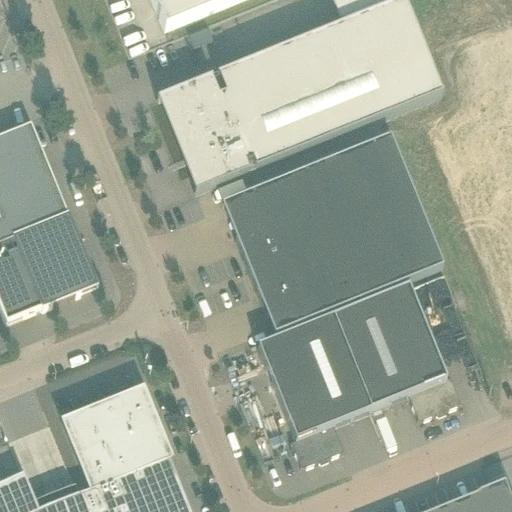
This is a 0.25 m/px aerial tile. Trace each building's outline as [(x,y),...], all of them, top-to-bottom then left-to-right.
[(149,0),(164,35),(249,0),(149,0)] [(329,0),(341,28),(187,91),(162,101),(185,159),(192,156),(207,194),(212,192),(441,99),(403,3),(411,0),(329,0)] [(207,32),(188,39),(193,52),(212,44),(207,32)] [(29,131),(0,143),(0,317),(5,329),(95,292),(29,131)] [(301,331),(441,275),(389,144),(248,201),(261,233),(234,244),(246,274),(249,282),(260,310),(288,299),(301,331)] [(407,293),(332,323),(370,417),(407,402),(417,428),(460,411),(449,384),(445,386),(407,293)] [(332,324),(256,353),(295,447),(290,449),(300,474),(342,457),(333,431),(369,416),(332,324)] [(185,511),(167,466),(164,468),(158,454),(162,452),(143,406),(133,402),(72,427),(68,437),(86,483),(90,482),(96,495),(54,511),(33,511),(21,482),(0,490),(0,511),(185,511)]
